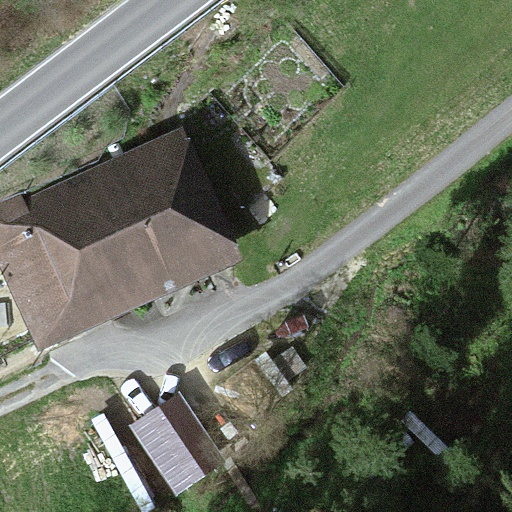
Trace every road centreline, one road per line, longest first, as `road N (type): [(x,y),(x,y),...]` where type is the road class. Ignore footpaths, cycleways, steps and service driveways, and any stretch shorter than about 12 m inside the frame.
road 1 (unclassified): [(93,353),(172,348),(303,276),(511,112)]
road 2 (tertiary): [(0,130),(163,0)]
